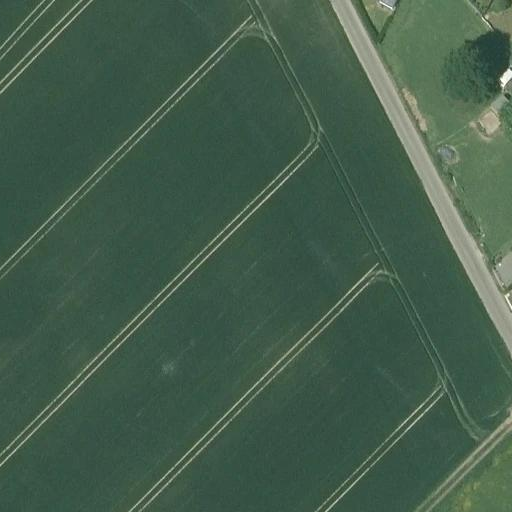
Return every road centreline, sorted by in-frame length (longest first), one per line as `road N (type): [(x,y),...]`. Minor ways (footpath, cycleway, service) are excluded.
road 1 (track): [(338,0),(511,347)]
road 2 (track): [(422,511),(511,419)]
